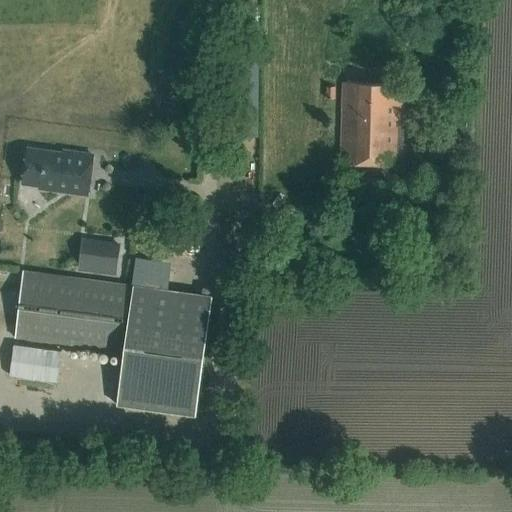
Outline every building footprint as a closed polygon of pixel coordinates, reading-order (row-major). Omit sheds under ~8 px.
[(403,85),(343,83),(340,163),(400,165),(403,85)] [(335,88),(325,87),(325,100),(334,100),(335,88)] [(436,122),(415,122),(414,138),(435,138),(436,122)] [(79,198),(84,159),(53,155),(53,157),(17,153),(12,186),(30,189),(29,191),(79,198)] [(105,240),(100,272),(115,275),(120,242),(105,240)] [(23,271),(14,337),(123,352),(116,405),(195,415),(212,297),(23,271)]
